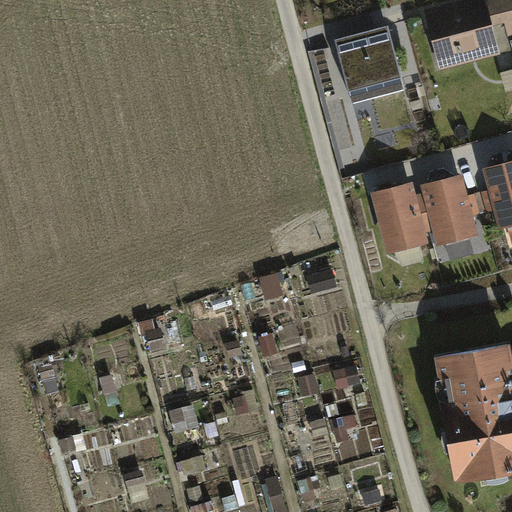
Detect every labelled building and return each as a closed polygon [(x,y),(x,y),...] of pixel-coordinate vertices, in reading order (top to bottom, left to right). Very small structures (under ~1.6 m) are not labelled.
[(511,0),(449,0),(424,7),(440,67),(499,51),(491,21),(505,17),(509,34),(511,33),(511,0)] [(405,87),(387,21),(335,36),(353,102),(405,87)] [(511,157),(485,165),(491,188),(482,190),(487,209),(496,206),(501,222),(505,221),(509,226),(511,237),(511,157)] [(460,174),(424,183),(439,239),(443,238),(447,241),(451,259),(475,253),(471,236),(471,230),(476,229),(472,213),(485,210),(480,191),(465,195),(460,174)] [(409,180),(372,190),(388,247),(392,246),(398,253),(418,248),(420,238),(424,237),(423,231),(436,227),(426,189),(412,193),(409,180)] [(440,243),(434,245),(436,256),(443,254),(440,243)] [(487,254),(476,257),(478,267),(489,264),(487,254)] [(511,360),(508,338),(432,351),(453,473),(511,463),(511,360)] [(278,511),(285,511),(291,511),(282,474),(270,477),(278,511)]
